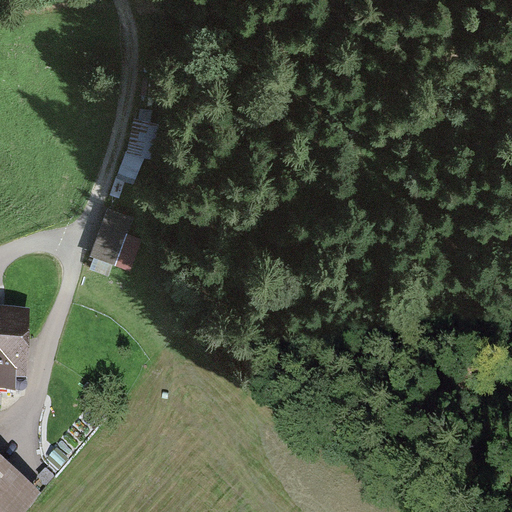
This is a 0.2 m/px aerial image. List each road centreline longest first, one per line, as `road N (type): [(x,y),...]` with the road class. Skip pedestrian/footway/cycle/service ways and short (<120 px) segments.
road 1 (track): [(127,0),(324,98),(420,201)]
road 2 (track): [(65,242),(98,206),(120,132),(128,56),(120,0)]
